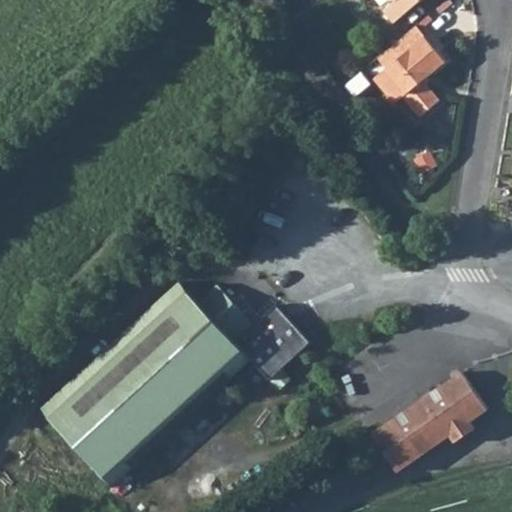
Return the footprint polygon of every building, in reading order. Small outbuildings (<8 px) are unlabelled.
[(394,0),(398,4),(384,15),(394,28),(427,0),(394,0)] [(378,63),(388,75),(426,43),(417,31),(378,63)] [(447,68),(426,43),(388,75),(376,85),(397,110),(405,103),(422,124),(441,108),(424,87),(447,68)] [(41,414),(108,489),(246,367),(265,388),(307,351),(273,313),(231,350),(229,347),(248,331),(217,295),(195,314),(177,294),(41,414)] [(445,389),(466,431),(487,419),(461,379),(445,389)] [(445,389),(438,394),(399,417),(395,420),(371,436),(396,477),(466,431),(445,389)]
